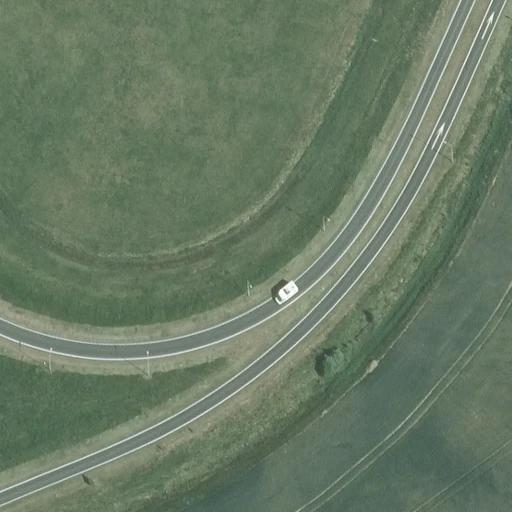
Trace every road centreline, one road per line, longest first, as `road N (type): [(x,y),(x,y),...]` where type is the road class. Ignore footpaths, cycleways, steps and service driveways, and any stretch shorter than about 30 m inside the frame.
road 1 (trunk): [(0,501),(179,421),(293,340),(374,246),(426,154),(495,0)]
road 2 (trunk): [(463,0),(391,160),(344,237),(276,309),(196,343),(103,351),(0,329)]
